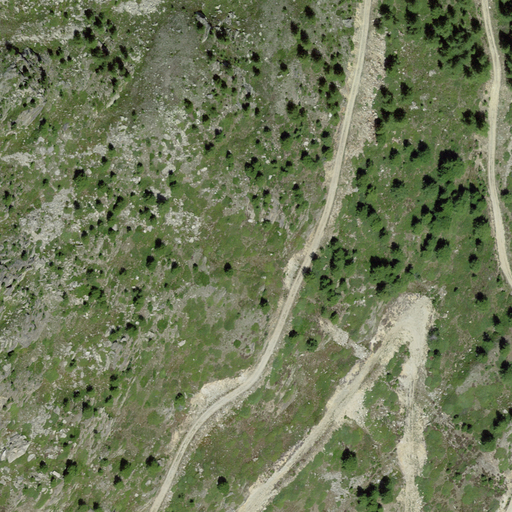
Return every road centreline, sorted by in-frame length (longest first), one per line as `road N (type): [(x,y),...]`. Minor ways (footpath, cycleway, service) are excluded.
road 1 (track): [(367,0),(314,246),(261,366),(192,429),(152,511)]
road 2 (track): [(245,511),(410,317),(418,320),(408,511)]
road 3 (track): [(511,281),(491,175),(496,71),(484,0)]
